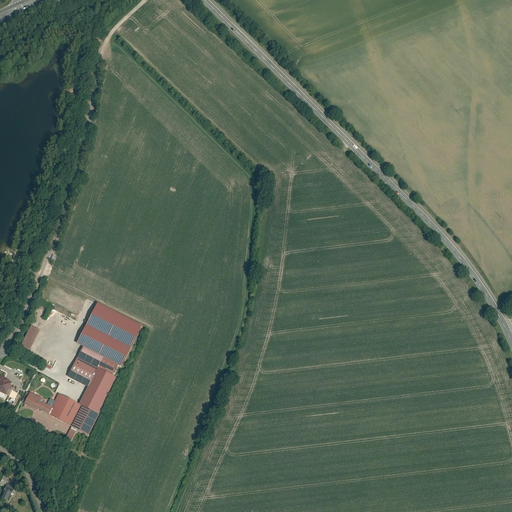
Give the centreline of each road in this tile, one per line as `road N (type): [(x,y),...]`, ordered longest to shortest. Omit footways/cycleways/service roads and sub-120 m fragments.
road 1 (secondary): [(203,0),(434,226),(507,331)]
road 2 (track): [(144,0),(104,41),(67,205),(0,356)]
road 3 (unknown): [(0,399),(47,425),(34,492)]
